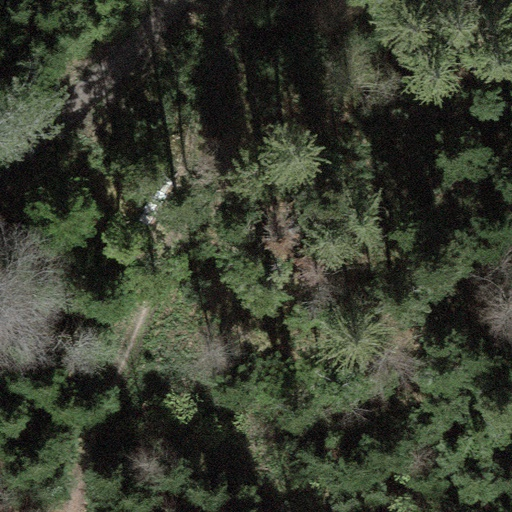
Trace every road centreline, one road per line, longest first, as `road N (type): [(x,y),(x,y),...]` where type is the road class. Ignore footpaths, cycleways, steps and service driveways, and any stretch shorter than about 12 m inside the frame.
road 1 (track): [(93,511),(149,213),(225,0)]
road 2 (track): [(185,0),(0,156)]
